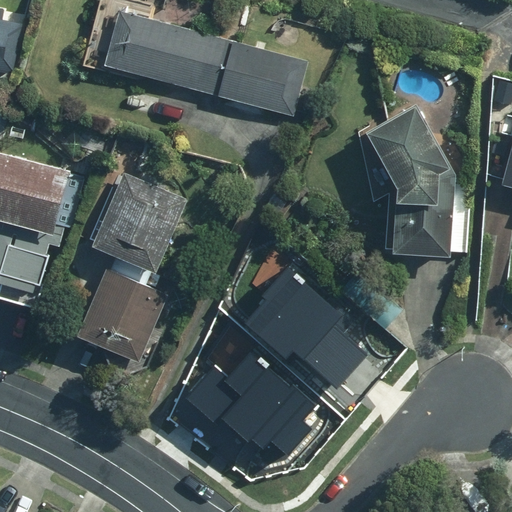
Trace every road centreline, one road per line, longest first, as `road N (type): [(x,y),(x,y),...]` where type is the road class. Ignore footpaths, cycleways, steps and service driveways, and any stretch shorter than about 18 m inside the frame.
road 1 (secondary): [(182,511),(93,448),(0,406)]
road 2 (residential): [(334,511),(413,426),(473,395)]
